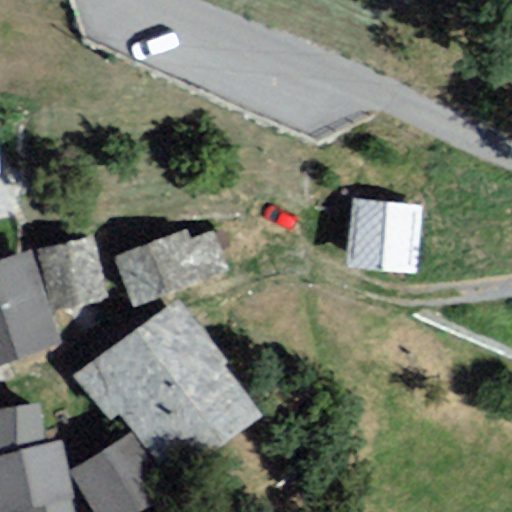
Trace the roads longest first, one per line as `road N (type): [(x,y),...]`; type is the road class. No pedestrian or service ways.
road 1 (track): [(511,285),(404,294),(309,267),(220,286),(75,348)]
road 2 (residential): [(511,153),(147,0)]
